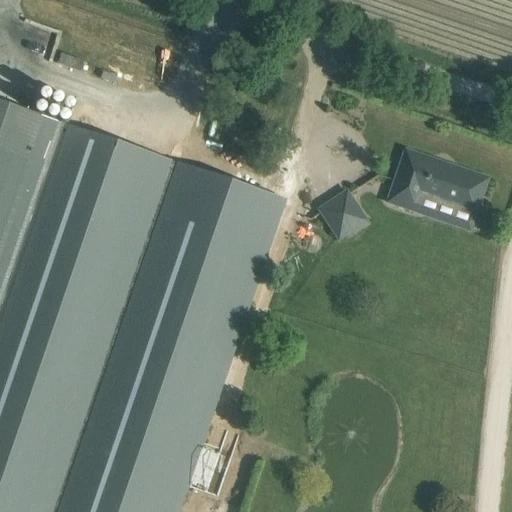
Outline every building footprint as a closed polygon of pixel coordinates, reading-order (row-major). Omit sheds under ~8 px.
[(0,163),(44,179),(63,125),(0,103),(0,163)] [(180,511),(286,201),(63,125),(0,309),(0,511),(180,511)] [(411,154),(406,172),(405,173),(400,171),(390,204),(418,213),(422,197),(477,216),(487,179),(452,169),(452,171),(432,165),(433,161),(411,154)] [(0,308),(44,179),(0,163),(0,308)] [(320,211),(331,228),(339,240),(365,222),(357,210),(346,193),(320,211)]
